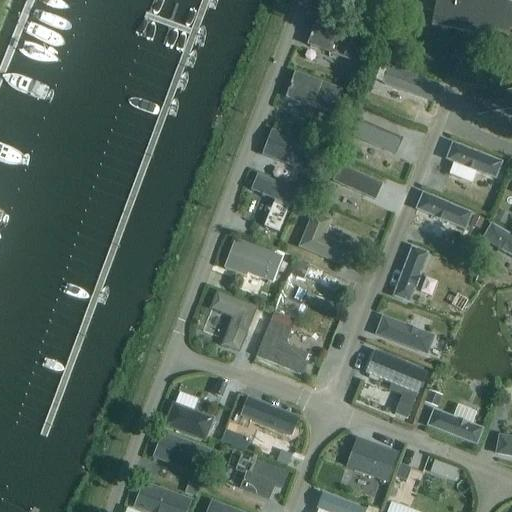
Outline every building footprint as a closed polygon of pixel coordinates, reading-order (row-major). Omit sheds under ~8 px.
[(511,0),(435,0),(431,26),(511,41),(511,0)] [(316,22),(307,46),(348,61),(357,37),(316,22)] [(363,33),(361,39),(371,43),(373,37),(363,33)] [(385,76),(382,85),(432,103),(438,86),(389,68),(385,76)] [(294,74),(285,98),(333,115),(342,91),(294,74)] [(511,90),(473,98),(476,114),(511,107),(511,90)] [(360,121),(354,136),(395,155),(402,139),(360,121)] [(263,156),(310,173),(320,148),(272,131),(263,156)] [(495,179),(501,163),(452,144),(446,160),(495,179)] [(375,200),(382,184),(339,166),(332,182),(375,200)] [(275,200),(264,226),(278,233),(296,192),(257,175),(251,189),(275,200)] [(422,193),(416,210),(465,230),(472,214),(422,193)] [(498,209),(493,220),(505,226),(510,215),(498,209)] [(298,248),(345,268),(352,250),(324,238),(331,221),(312,214),(298,248)] [(483,221),(473,216),(469,225),(479,230),(483,221)] [(482,240),(511,257),(511,236),(491,224),(482,240)] [(248,274),(272,283),(282,258),(235,240),(224,268),(246,277),(248,274)] [(409,304),(428,254),(412,248),(393,298),(409,304)] [(296,261),(290,275),(303,280),(308,266),(296,261)] [(209,310),(231,319),(224,337),(242,344),(256,307),(216,292),(209,310)] [(274,312),(269,323),(290,331),(294,321),(274,312)] [(426,355),(433,337),(382,318),(375,336),(426,355)] [(290,333),(269,325),(256,357),(301,375),(306,363),(304,363),(307,355),(285,346),(290,333)] [(364,374),(417,396),(426,374),(374,352),(364,374)] [(218,379),(213,395),(222,398),(227,383),(218,379)] [(429,392),(425,404),(437,408),(441,396),(429,392)] [(247,398),(239,418),(291,439),(299,419),(247,398)] [(205,443),(214,419),(172,404),(163,427),(205,443)] [(398,406),(394,416),(407,421),(411,411),(398,406)] [(477,447),(483,431),(433,411),(427,427),(477,447)] [(159,460),(199,475),(208,452),(167,437),(162,439),(160,444),(161,447),(157,456),(159,460)] [(511,438),(498,437),(495,455),(511,457),(511,438)] [(387,483),(398,454),(365,442),(355,472),(387,483)] [(281,451),(276,462),(287,466),(291,456),(281,451)] [(241,457),(235,471),(247,476),(241,490),(268,500),(273,486),(281,489),(286,475),(241,457)] [(434,462),(430,473),(441,477),(445,466),(434,462)] [(147,486),(142,488),(140,493),(141,496),(137,505),(139,509),(147,511),(184,511),(189,501),(147,486)] [(195,498),(198,490),(187,486),(184,494),(195,498)] [(324,492),(317,508),(325,511),(368,511),(369,511),(324,492)] [(234,511),(212,503),(208,511),(234,511)]
